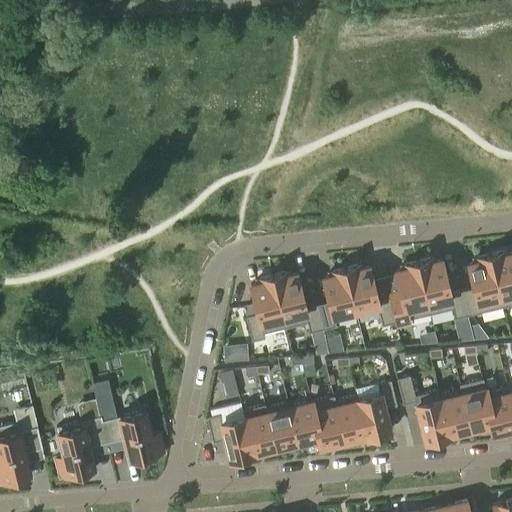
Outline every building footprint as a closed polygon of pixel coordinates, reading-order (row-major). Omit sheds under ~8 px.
[(511,252),(505,254),(504,250),(489,254),(502,307),(511,304),(511,252)] [(502,307),(489,254),(473,258),(474,262),(466,263),(472,287),(461,290),(467,315),(502,307)] [(467,315),(461,290),(449,293),(441,259),(433,261),(432,257),(416,261),(429,314),(451,308),(453,318),(467,315)] [(429,314),(416,261),(401,265),(402,268),(394,270),(400,294),(388,297),(394,322),(429,314)] [(394,322),(388,297),(377,300),(368,266),(361,268),(360,264),(344,268),(354,311),(355,316),(377,310),(381,325),(394,322)] [(354,311),(344,268),(328,272),(329,275),(322,277),(327,301),(316,304),(321,329),(335,326),(333,316),(354,311)] [(321,329),(316,304),(304,307),(296,273),(288,275),(287,271),(272,275),(284,327),(306,322),(309,332),(321,329)] [(284,327),(272,275),(256,279),(257,282),(249,284),(256,313),(245,316),(251,341),(264,337),(263,333),(284,327)] [(474,353),(486,352),(486,344),(474,345),(474,353)] [(474,353),(474,345),(462,346),(463,354),(474,353)] [(429,357),(441,356),(440,348),(428,349),(429,357)] [(231,349),(225,350),(226,360),(237,359),(236,353),(231,349)] [(312,362),(312,354),(300,355),(301,363),(312,362)] [(301,363),(300,355),(288,357),(289,365),(301,363)] [(336,366),(348,365),(347,357),(335,358),(336,366)] [(256,374),(268,373),(267,365),(255,366),(256,374)] [(256,374),(255,366),(244,367),(244,375),(256,374)] [(232,369),(218,372),(221,383),(234,380),(232,369)] [(447,435),(437,394),(439,393),(438,389),(413,395),(409,375),(395,378),(402,403),(414,400),(423,441),(447,435)] [(492,424),(484,392),(485,392),(482,378),(458,384),(459,388),(460,388),(470,431),(482,428),(482,426),(491,424),(492,424)] [(389,430),(384,408),(396,405),(389,379),(376,382),(379,394),(357,399),(356,399),(365,436),(389,430)] [(511,430),(511,410),(507,392),(509,391),(507,387),(485,392),(484,392),(492,424),(491,424),(493,434),(504,431),(505,433),(511,430)] [(470,431),(460,388),(459,388),(439,393),(437,394),(447,435),(458,432),(458,434),(470,431)] [(365,436),(356,399),(357,399),(356,394),(334,400),(333,400),(344,443),(356,440),(355,438),(365,436)] [(344,443),(333,400),(334,400),(333,395),(310,401),(319,439),(318,439),(320,447),(331,444),(331,446),(344,443)] [(296,443),(288,406),(289,406),(287,401),(263,407),(264,412),(265,411),(275,450),(287,447),(287,445),(296,443)] [(319,439),(310,401),(289,406),(288,406),(296,443),(306,440),(307,442),(318,439),(319,439)] [(158,431),(150,433),(144,409),(101,420),(106,442),(123,438),(129,460),(163,452),(158,431)] [(275,450),(265,411),(264,412),(243,417),(252,453),(262,451),(263,453),(275,450)] [(252,453),(243,417),(221,422),(218,413),(205,416),(211,442),(223,439),(228,459),(252,453)] [(106,442),(101,420),(100,415),(55,426),(62,454),(54,456),(59,477),(94,469),(88,446),(106,442)] [(41,448),(36,426),(19,431),(16,421),(0,425),(0,481),(29,475),(24,452),(41,448)] [(493,511),(511,511),(511,498),(492,504),(493,511)] [(468,511),(465,499),(442,505),(444,511),(468,511)]
